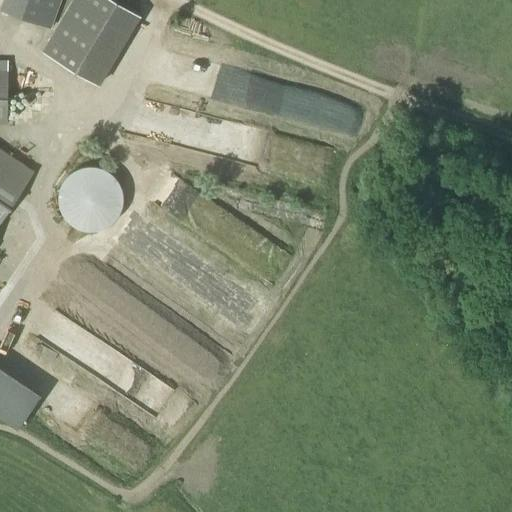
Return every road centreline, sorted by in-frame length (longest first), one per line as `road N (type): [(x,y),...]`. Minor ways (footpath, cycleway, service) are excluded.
road 1 (track): [(0,428),(126,500),(146,485),(262,342),(344,223),(344,177),(399,95)]
road 2 (track): [(174,0),(511,139)]
